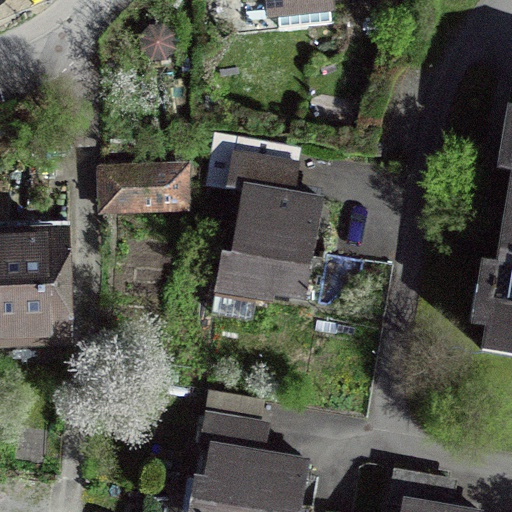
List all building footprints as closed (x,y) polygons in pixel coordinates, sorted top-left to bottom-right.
[(337,0),(336,0),(268,0),(271,30),(339,23),(337,0)] [(511,168),(482,350),(511,354),(511,168)] [(184,206),(183,170),(103,172),(104,208),(184,206)] [(245,189),(220,300),(277,313),(279,303),(309,310),(331,208),(245,189)] [(59,237),(30,238),(29,222),(0,222),(0,336),(62,334),(59,237)] [(308,511),(316,473),(217,454),(211,485),(199,483),(193,511),(308,511)]
